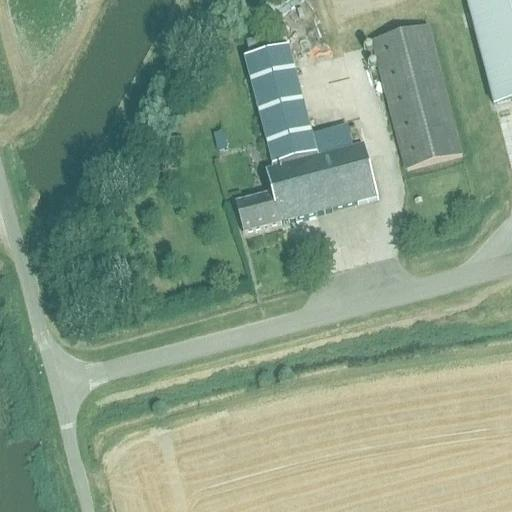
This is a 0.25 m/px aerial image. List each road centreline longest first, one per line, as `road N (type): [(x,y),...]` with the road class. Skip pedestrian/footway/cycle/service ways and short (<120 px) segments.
road 1 (unclassified): [(54,385),(505,270)]
road 2 (unclassified): [(54,385),(0,182)]
road 3 (unclassified): [(88,511),(54,385)]
